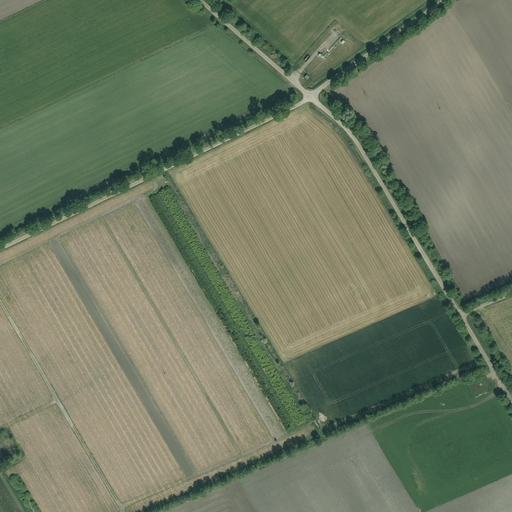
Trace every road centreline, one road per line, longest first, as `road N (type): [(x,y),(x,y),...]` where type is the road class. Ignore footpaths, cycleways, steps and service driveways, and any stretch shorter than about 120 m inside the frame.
road 1 (residential): [(310,97),(351,137),(511,404)]
road 2 (residential): [(0,250),(310,97)]
road 3 (residential): [(310,97),(444,0)]
road 4 (residential): [(198,0),(310,97)]
